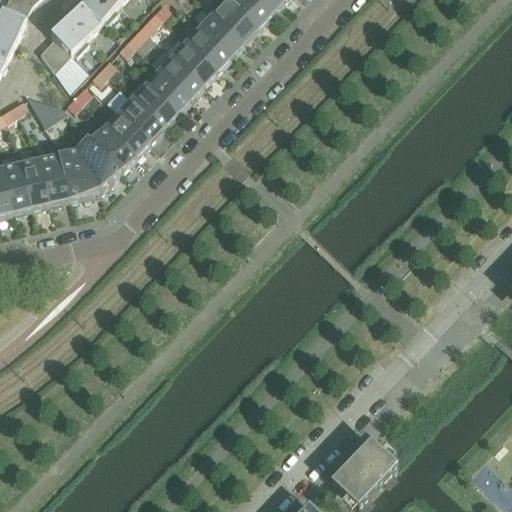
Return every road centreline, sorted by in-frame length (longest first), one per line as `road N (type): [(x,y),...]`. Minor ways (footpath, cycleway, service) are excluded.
road 1 (residential): [(349,0),(131,228),(99,246),(0,269)]
road 2 (residential): [(262,511),(511,248)]
road 3 (residential): [(0,108),(46,20),(67,0)]
